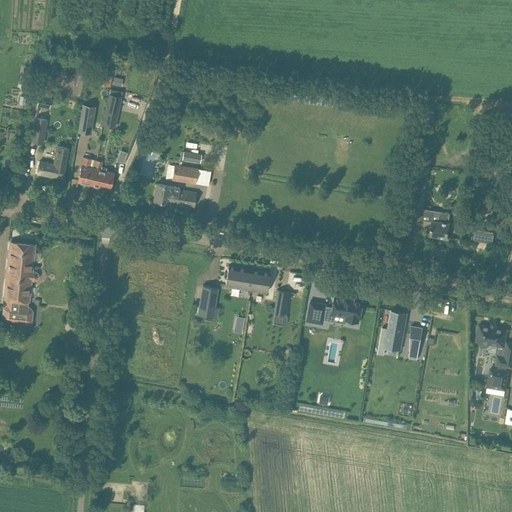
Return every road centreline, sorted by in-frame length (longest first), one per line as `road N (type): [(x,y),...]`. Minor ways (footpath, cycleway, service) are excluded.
road 1 (unclassified): [(511,292),(107,221)]
road 2 (unclassified): [(80,511),(107,221)]
road 3 (track): [(107,221),(166,61),(177,0)]
